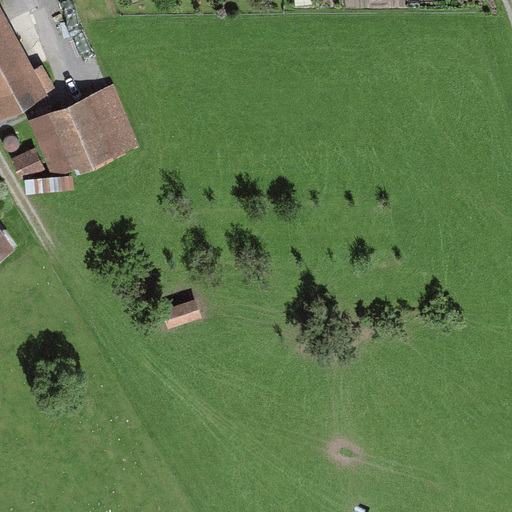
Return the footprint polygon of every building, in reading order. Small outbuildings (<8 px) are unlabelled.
[(66,0),(60,2),(85,62),(98,57),(74,0),(66,0)] [(0,7),(0,114),(42,95),(0,7)] [(115,84),(28,120),(56,183),(145,147),(115,84)] [(5,136),(9,152),(28,148),(25,132),(5,136)] [(0,233),(0,250),(8,244),(0,233)] [(196,296),(163,309),(173,331),(205,318),(196,296)]
